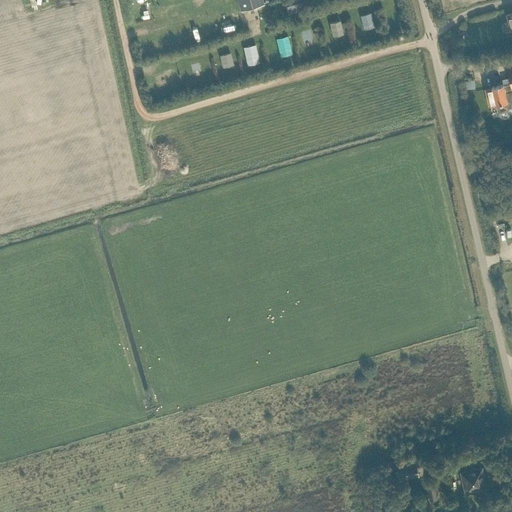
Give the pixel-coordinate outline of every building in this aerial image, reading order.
[(262,0),(237,0),(240,10),(264,3),(262,0)] [(301,0),(287,0),(285,1),(288,10),(303,6),(301,0)] [(493,88),(486,89),(489,105),(496,104),(497,104),(498,110),(500,112),(508,110),(508,108),(511,106),(511,88),(511,84),(504,86),(504,84),(492,87),(493,88)] [(415,464),(396,468),(398,478),(417,474),(415,464)] [(468,470),(459,472),(461,479),(462,479),(464,485),(462,485),(464,492),(470,491),(470,488),(476,487),(477,489),(484,487),(482,480),(481,480),(480,475),(481,475),(480,468),(473,469),(473,471),(468,472),(468,470)] [(453,481),(442,483),(444,493),(455,490),(453,481)] [(433,485),(428,485),(431,501),(436,500),(433,485)]
